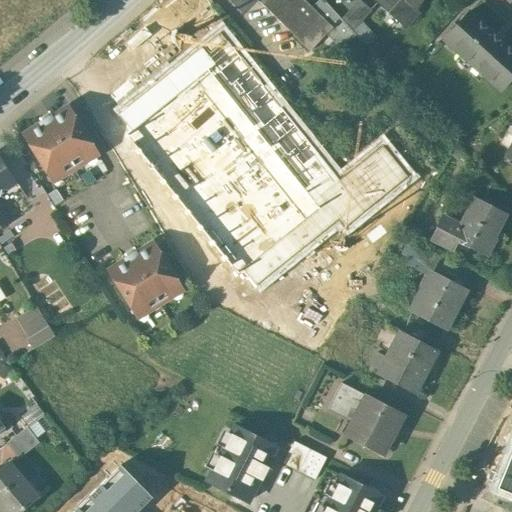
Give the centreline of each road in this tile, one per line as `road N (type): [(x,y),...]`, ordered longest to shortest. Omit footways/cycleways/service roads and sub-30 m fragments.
road 1 (residential): [(511,317),(413,511)]
road 2 (tertiary): [(121,0),(0,106)]
